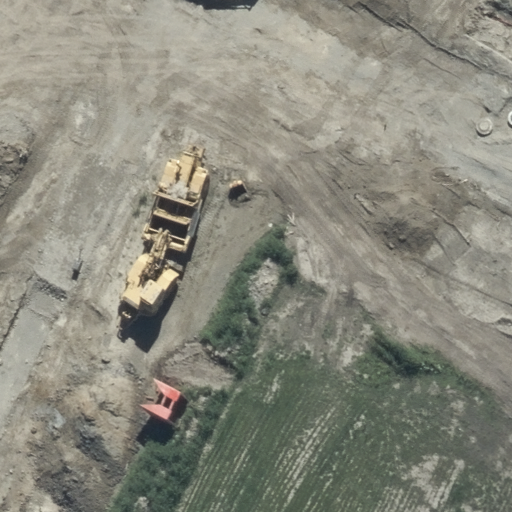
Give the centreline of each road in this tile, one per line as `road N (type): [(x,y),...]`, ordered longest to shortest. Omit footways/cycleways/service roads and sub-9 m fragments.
road 1 (residential): [(152,0),(0,322)]
road 2 (residential): [(511,155),(223,0)]
